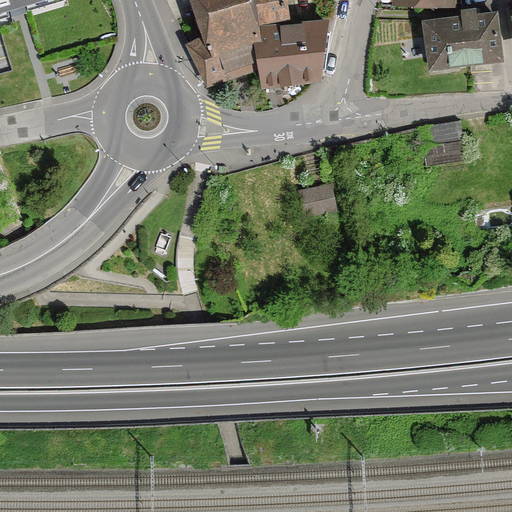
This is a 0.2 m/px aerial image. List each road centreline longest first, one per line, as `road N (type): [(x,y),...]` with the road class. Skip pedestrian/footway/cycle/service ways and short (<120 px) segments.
road 1 (motorway): [(0,402),(223,397),(511,371)]
road 2 (motorway): [(511,338),(214,364),(0,369)]
road 3 (residential): [(314,125),(511,99)]
road 4 (secondary): [(0,274),(82,226),(134,151)]
road 5 (residential): [(182,123),(314,125)]
road 6 (residential): [(314,125),(353,0)]
